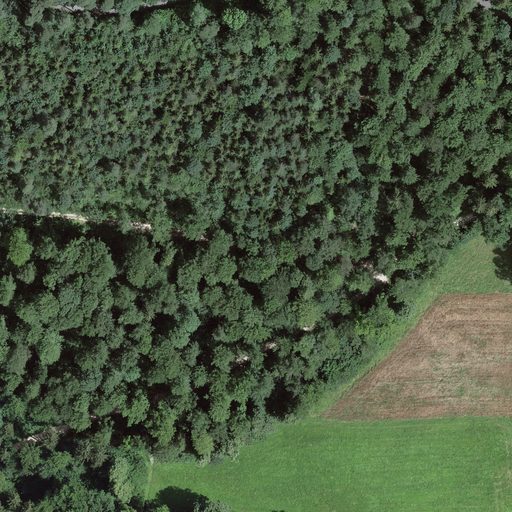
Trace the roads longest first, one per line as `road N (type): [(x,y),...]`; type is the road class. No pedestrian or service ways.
road 1 (unclassified): [(0,447),(191,385),(255,355),(440,232),(511,202)]
road 2 (track): [(0,213),(395,268)]
